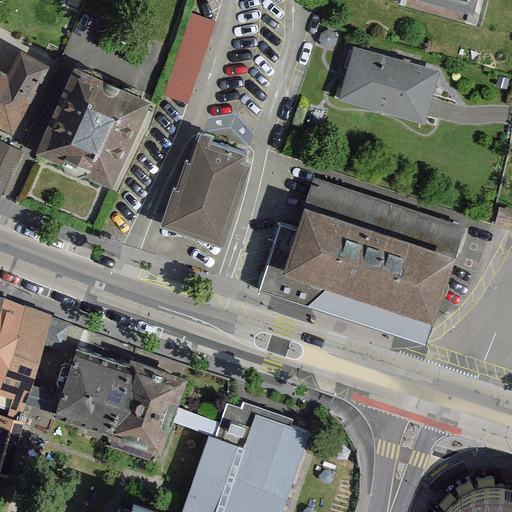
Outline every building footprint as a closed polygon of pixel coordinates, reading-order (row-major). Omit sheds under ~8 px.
[(406,0),(479,19),(483,0),(406,0)] [(165,89),(190,98),(219,17),(194,7),(165,89)] [(436,69),(352,46),(343,80),(339,96),(423,119),(424,113),(436,69)] [(0,125),(11,131),(48,65),(20,50),(7,75),(0,70),(0,125)] [(148,99),(74,65),(35,146),(109,181),(148,99)] [(245,150),(199,135),(191,160),(187,159),(177,189),(172,187),(160,224),(223,244),(251,160),(242,157),(245,150)] [(0,191),(21,149),(0,139),(0,191)] [(461,225),(315,178),(298,229),(280,223),(258,288),(305,302),(325,282),(431,316),(461,225)] [(511,209),(499,207),(495,225),(511,229),(511,209)] [(51,315),(5,297),(0,312),(0,404),(9,408),(23,413),(26,400),(32,382),(43,342),(51,315)] [(70,322),(51,315),(43,342),(62,346),(70,322)] [(130,363),(77,345),(73,359),(64,356),(62,360),(57,376),(55,381),(58,382),(56,390),(32,382),(26,400),(54,409),(53,413),(58,414),(81,422),(78,429),(106,438),(105,442),(156,460),(170,420),(175,405),(185,375),(132,357),(130,363)] [(170,420),(211,434),(191,490),(190,494),(183,511),(280,511),(291,483),(309,430),(289,423),(291,416),(244,400),(242,407),(227,402),(220,421),(175,405),(170,420)] [(7,416),(0,414),(0,471),(7,474),(23,413),(9,408),(7,416)] [(511,511),(511,480),(508,480),(493,478),(479,480),(464,485),(453,491),(444,499),(436,510),(435,511),(511,511)] [(160,511),(131,502),(127,511),(160,511)]
